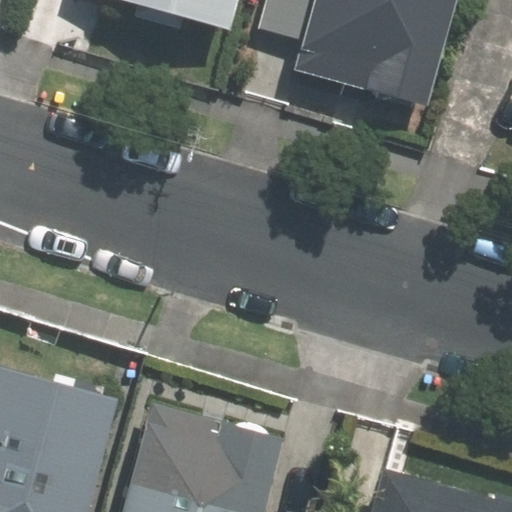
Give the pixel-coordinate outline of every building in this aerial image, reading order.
[(123,0),(220,26),(227,0),(123,0)] [(260,0),(253,24),(294,36),(285,67),(417,105),(446,0),(260,0)] [(0,361),(0,511),(81,511),(113,390),(0,361)] [(250,511),(273,434),(144,397),(110,511),(250,511)] [(511,511),(511,501),(374,464),(360,511),(511,511)]
